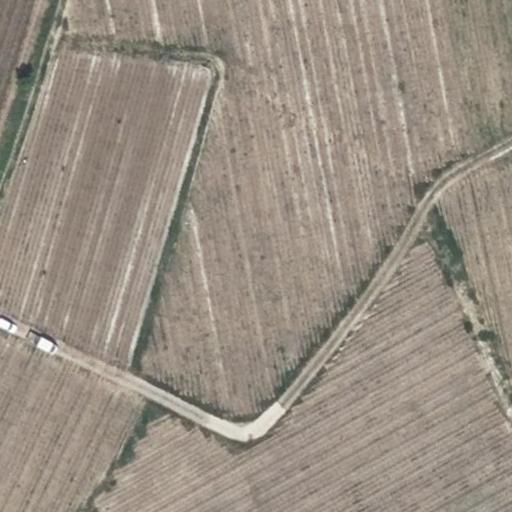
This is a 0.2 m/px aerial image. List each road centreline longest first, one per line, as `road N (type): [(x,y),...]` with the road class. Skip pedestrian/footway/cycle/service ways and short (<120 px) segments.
road 1 (track): [(0,322),(233,432),(248,432),(285,406),(438,185),(511,144)]
road 2 (track): [(62,0),(0,186)]
